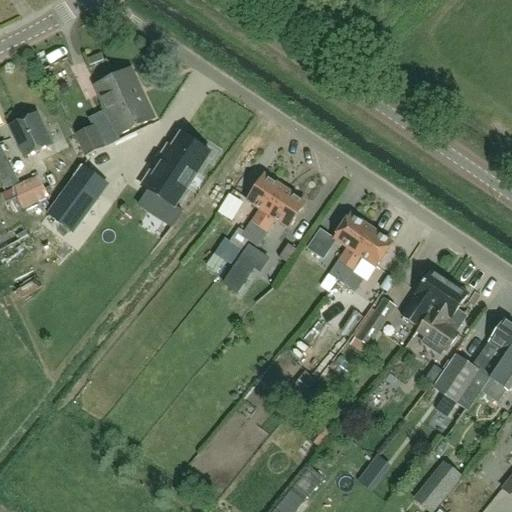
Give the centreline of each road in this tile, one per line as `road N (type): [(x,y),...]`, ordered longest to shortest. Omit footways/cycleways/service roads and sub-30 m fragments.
road 1 (residential): [(511,279),(104,0)]
road 2 (tertiary): [(511,199),(217,0)]
